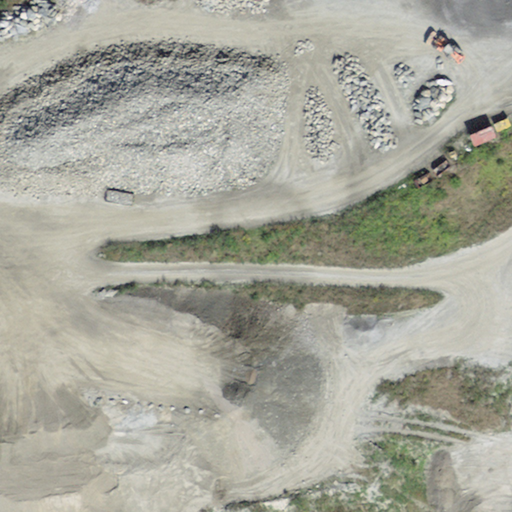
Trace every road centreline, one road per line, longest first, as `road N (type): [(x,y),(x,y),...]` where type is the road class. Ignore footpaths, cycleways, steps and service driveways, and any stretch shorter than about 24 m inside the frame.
road 1 (track): [(511,90),(450,120),(382,185),(308,210),(158,233),(0,227)]
road 2 (track): [(55,233),(70,262),(91,276),(157,269),(463,281),(511,255)]
